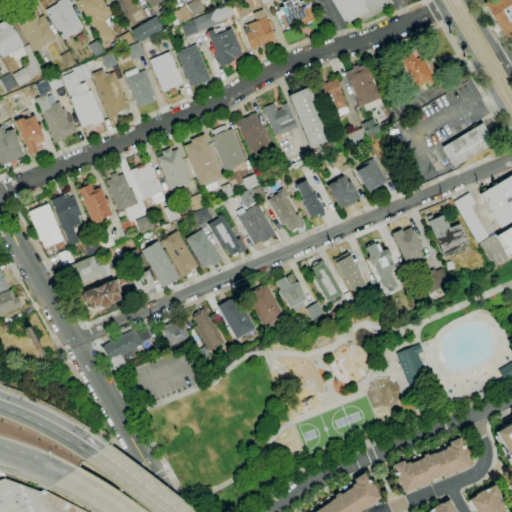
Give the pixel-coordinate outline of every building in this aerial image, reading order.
[(45,10),(61,38),(80,26),(68,6),(70,5),(67,0),(57,0),(56,1),(57,3),(45,10)] [(76,0),(75,1),(100,44),(112,37),(102,20),(108,17),(106,15),(110,12),(106,6),(105,7),(100,0),(76,0)] [(193,0),(185,4),(192,16),(203,9),(198,0),(193,0)] [(239,0),(242,9),(257,3),(256,0),(239,0)] [(272,12),(275,20),(278,19),(282,29),(298,23),(299,25),(313,19),(307,6),(308,4),(307,0),(299,0),(299,1),(297,2),(296,0),(294,0),(290,2),(289,0),(286,0),(281,2),(282,5),(276,8),(277,10),(272,12)] [(328,0),(343,24),(354,18),(359,26),(393,5),(390,0),(328,0)] [(511,0),(489,0),(484,3),(504,38),(511,33),(511,0)] [(171,11),(179,24),(190,17),(183,5),(171,11)] [(178,24),(183,37),(217,23),(216,20),(230,15),(226,5),(178,24)] [(241,28),(249,49),(273,39),(269,30),(271,29),(268,20),(266,21),(261,9),(252,12),(255,20),(243,25),(243,27),(241,28)] [(15,22),(32,51),(54,39),(47,27),(48,26),(42,15),(37,18),(33,11),(15,22)] [(129,30),(136,41),(160,27),(154,16),(142,23),(141,22),(136,25),(137,26),(129,30)] [(0,58),(9,53),(10,53),(23,46),(9,22),(5,24),(3,20),(0,21),(0,58)] [(205,31),(213,53),(212,53),(217,67),(228,63),(228,62),(233,60),(232,58),(240,55),(230,28),(214,34),(212,29),(205,31)] [(75,36),(78,43),(85,39),(81,32),(75,36)] [(115,38),(119,47),(131,40),(127,32),(115,38)] [(86,45),(93,57),(102,52),(95,40),(86,45)] [(125,46),(130,59),(143,55),(138,42),(125,46)] [(174,52),(188,87),(199,82),(200,83),(209,80),(194,44),(174,52)] [(396,59),(415,89),(438,74),(419,44),(396,59)] [(58,55),(64,67),(73,62),(67,50),(58,55)] [(148,60),(161,92),(167,90),(169,95),(175,93),(172,88),(181,84),(168,51),(148,60)] [(100,57),(105,69),(116,64),(111,52),(100,57)] [(61,76),(69,98),(68,98),(80,127),(91,123),(93,127),(102,124),(89,90),(87,91),(84,82),(78,84),(77,81),(89,76),(84,63),(71,68),(72,72),(61,76)] [(343,72),(365,63),(380,98),(357,107),(343,72)] [(111,67),(116,79),(121,77),(117,65),(111,67)] [(11,74),(18,86),(29,79),(23,67),(11,74)] [(122,72),(136,107),(152,101),(150,96),(152,95),(143,70),(136,73),(134,68),(122,72)] [(90,73),(108,119),(116,115),(115,112),(128,106),(123,94),(122,95),(112,71),(104,75),(101,69),(90,73)] [(0,77),(0,81),(5,91),(15,85),(8,73),(0,77)] [(33,84),(38,95),(61,85),(57,74),(33,84)] [(311,87),(334,79),(344,107),(331,112),(329,107),(319,110),(311,87)] [(307,87),(328,139),(307,148),(286,95),(307,87)] [(34,98),(35,103),(36,103),(48,133),(47,134),(49,138),(50,138),(52,143),(63,138),(63,136),(75,131),(68,113),(65,114),(63,107),(60,108),(57,101),(53,103),(50,94),(45,96),(44,94),(34,98)] [(261,108),(271,104),(274,111),(280,108),(278,104),(284,102),(294,127),(273,136),(261,108)] [(235,121),(255,113),(270,149),(250,158),(235,121)] [(12,120),(26,155),(39,150),(37,144),(43,142),(38,129),(40,129),(38,124),(36,125),(32,114),(22,119),(21,117),(12,120)] [(360,123),(372,118),(376,131),(364,135),(360,123)] [(451,167),(492,145),(481,123),(439,145),(451,167)] [(208,137),(212,136),(210,130),(224,125),(226,131),(230,129),(243,162),(222,171),(208,137)] [(344,133),(350,148),(365,141),(359,126),(344,133)] [(0,164),(22,156),(11,129),(2,133),(0,128),(0,164)] [(181,146),(197,187),(201,185),(203,192),(216,187),(214,181),(220,178),(202,133),(188,139),(190,142),(181,146)] [(155,157),(168,189),(189,181),(176,149),(170,151),(168,147),(160,151),(161,155),(155,157)] [(348,167),(339,151),(328,157),(338,174),(348,167)] [(352,170),(371,159),(385,182),(366,193),(352,170)] [(129,170),(141,199),(150,195),(154,204),(163,200),(148,162),(129,170)] [(104,180),(116,211),(136,203),(130,189),(128,189),(122,173),(116,175),(114,172),(109,175),(110,178),(104,180)] [(511,220),(500,227),(480,194),(511,175),(510,175),(511,173),(511,220)] [(240,179),(244,189),(257,184),(253,174),(240,179)] [(324,186),(343,174),(358,198),(351,202),(352,204),(347,207),(346,205),(339,210),(324,186)] [(294,185),(304,180),(310,193),(312,192),(323,215),(317,218),(315,214),(307,218),(298,199),(300,199),(294,185)] [(219,186),(223,198),(232,195),(227,183),(219,186)] [(76,189),(91,226),(100,223),(99,218),(109,214),(106,204),(108,204),(106,198),(103,199),(99,187),(91,190),(89,184),(76,189)] [(252,189),(258,199),(264,196),(258,186),(252,189)] [(265,199),(276,193),(275,191),(281,187),(286,196),(284,197),(294,214),(296,213),(302,225),(296,229),(294,227),(287,231),(283,222),(280,224),(265,199)] [(237,194),(243,206),(256,200),(250,188),(237,194)] [(188,197),(193,209),(203,205),(198,193),(188,197)] [(477,243),(453,202),(468,193),(474,204),(469,207),(487,237),(477,243)] [(48,200),(67,246),(77,242),(71,227),(78,224),(75,217),(79,215),(72,197),(68,198),(67,196),(63,198),(62,194),(48,200)] [(26,211),(38,241),(40,241),(43,248),(61,240),(46,203),(26,211)] [(162,208),(167,221),(178,217),(173,204),(162,208)] [(235,216),(237,216),(234,211),(240,207),(243,212),(255,204),(274,234),(261,242),(259,239),(252,244),(235,216)] [(191,213),(197,224),(210,218),(204,207),(191,213)] [(441,255),(427,221),(428,221),(426,217),(432,214),(434,218),(443,215),(448,228),(459,224),(467,244),(441,255)] [(133,220),(139,234),(153,228),(147,215),(133,220)] [(205,224),(221,215),(235,239),(237,237),(244,249),(236,254),(235,252),(228,256),(223,248),(220,250),(205,224)] [(511,254),(507,257),(495,236),(511,225),(511,254)] [(93,232),(95,239),(99,249),(113,244),(106,227),(93,232)] [(412,268),(408,261),(404,263),(391,234),(400,229),(401,231),(410,227),(411,230),(413,229),(421,247),(419,248),(422,255),(421,255),(424,262),(412,268)] [(183,238),(201,228),(219,260),(209,266),(208,264),(201,268),(183,238)] [(159,240),(175,230),(195,266),(190,269),(191,271),(180,277),(159,240)] [(81,244),(85,255),(99,249),(95,239),(81,244)] [(139,250),(161,287),(177,278),(156,241),(139,250)] [(385,288),(364,248),(374,243),(375,245),(377,244),(381,251),(385,249),(388,250),(390,255),(389,257),(394,267),(388,271),(395,283),(385,288)] [(56,254),(61,265),(72,261),(67,249),(56,254)] [(127,253),(135,269),(146,264),(140,253),(137,255),(134,249),(127,253)] [(353,294),(346,280),(344,280),(333,260),(347,252),(366,286),(353,294)] [(67,265),(75,284),(97,276),(98,278),(110,273),(105,262),(102,264),(98,253),(67,265)] [(326,302),(312,277),(315,276),(310,268),(312,267),(311,265),(321,260),(326,269),(327,269),(341,294),(326,302)] [(447,271),(444,263),(451,260),(454,268),(447,271)] [(130,276),(137,295),(145,291),(146,294),(154,291),(149,277),(152,276),(148,268),(145,269),(146,270),(130,276)] [(429,293),(421,277),(429,274),(428,271),(433,269),(434,271),(441,268),(449,283),(429,293)] [(0,270),(8,288),(0,291),(0,270)] [(295,311),(292,307),(289,309),(283,298),(281,297),(278,293),(279,289),(274,282),(283,277),(284,279),(286,277),(290,274),(295,282),(298,283),(300,287),(299,290),(305,300),(301,302),(304,306),(295,311)] [(80,292),(81,294),(79,295),(82,302),(84,301),(86,305),(85,306),(94,309),(99,307),(101,308),(107,306),(108,303),(118,299),(111,280),(80,292)] [(407,295),(403,284),(409,281),(414,292),(407,295)] [(263,327),(245,294),(265,283),(282,314),(281,314),(282,317),(277,319),(279,323),(272,327),(270,323),(263,327)] [(0,293),(11,289),(14,297),(17,296),(21,307),(0,314),(0,293)] [(236,339),(216,307),(228,299),(229,300),(236,297),(254,328),(236,339)] [(311,319),(305,308),(317,302),(323,313),(311,319)] [(208,352),(193,327),(196,325),(192,317),(194,316),(193,314),(202,309),(204,311),(208,318),(208,317),(223,343),(208,352)] [(289,329),(283,319),(289,315),(295,326),(289,329)] [(169,346),(162,330),(163,329),(162,327),(180,319),(188,337),(169,346)] [(140,342),(142,345),(141,345),(140,345),(139,346),(138,346),(137,347),(136,347),(135,347),(135,348),(134,348),(133,348),(133,349),(132,349),(131,349),(131,350),(130,350),(129,350),(129,351),(128,351),(127,351),(127,352),(126,352),(125,353),(124,353),(123,354),(122,354),(121,355),(120,355),(126,364),(114,369),(101,347),(102,347),(102,346),(103,346),(104,346),(104,345),(105,345),(105,344),(106,344),(107,343),(108,343),(109,342),(110,342),(110,341),(111,341),(112,341),(112,340),(113,340),(113,339),(114,339),(115,339),(115,338),(116,338),(117,338),(117,337),(118,337),(119,337),(119,336),(120,336),(121,336),(121,335),(122,335),(123,335),(123,334),(124,334),(125,334),(125,333),(126,333),(127,333),(127,332),(128,332),(129,332),(130,331),(131,331),(132,331),(132,330),(133,330),(134,330),(145,326),(149,338),(140,342)] [(408,384),(395,353),(419,344),(422,352),(417,354),(426,377),(408,384)] [(511,378),(505,383),(497,370),(511,361),(511,378)] [(511,465),(510,466),(506,459),(508,458),(506,453),(504,454),(500,448),(502,447),(499,442),(498,443),(494,437),(495,436),(493,433),(511,422),(511,418),(510,416),(511,414),(511,465)] [(468,458),(467,458),(470,466),(442,477),(442,476),(430,481),(430,482),(403,493),(400,485),(398,486),(395,478),(397,477),(391,465),(402,460),(404,464),(408,462),(409,463),(421,459),(420,458),(422,457),(422,455),(426,453),(427,455),(433,453),(433,454),(445,449),(444,447),(449,445),(448,442),(458,438),(464,450),(465,450),(468,458)] [(314,511),(330,502),(329,501),(334,497),(333,496),(338,493),(339,494),(340,493),(341,494),(352,487),(350,485),(355,482),(353,480),(362,473),(370,484),(371,483),(376,491),(375,491),(380,498),(359,511),(314,511)] [(87,511),(46,491),(41,493),(7,478),(0,480),(0,511),(87,511)] [(474,511),(467,500),(474,496),(474,495),(481,490),(482,491),(493,484),(499,495),(496,497),(499,501),(498,501),(498,502),(500,501),(503,506),(501,507),(504,511),(474,511)] [(426,511),(433,508),(432,507),(439,503),(440,504),(447,500),(454,511),(426,511)]
